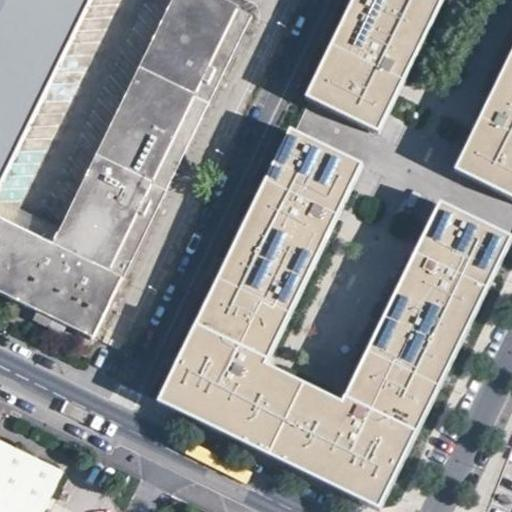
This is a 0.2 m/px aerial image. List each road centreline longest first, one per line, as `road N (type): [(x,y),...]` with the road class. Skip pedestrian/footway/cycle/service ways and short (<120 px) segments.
road 1 (unclassified): [(320,0),(115,421)]
road 2 (tertiary): [(115,421),(297,511)]
road 3 (unclassified): [(436,511),(511,358)]
road 4 (tertiary): [(0,364),(115,421)]
